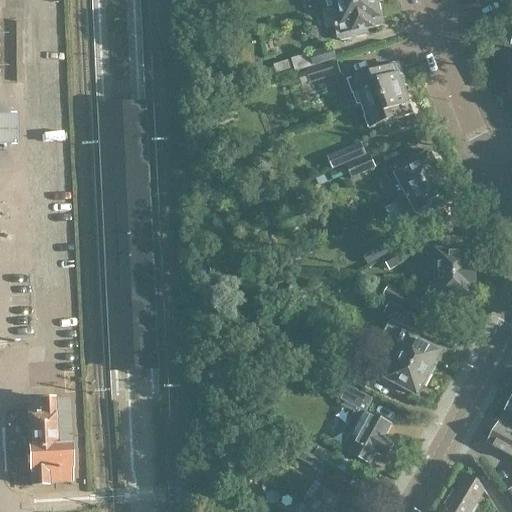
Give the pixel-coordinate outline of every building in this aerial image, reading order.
[(319,0),(322,13),(324,13),(334,10),(377,2),(376,0),(319,0)] [(377,2),(334,10),(324,13),(327,30),(335,28),(338,40),(340,40),(341,42),(369,36),(367,30),(382,27),(379,13),(381,11),(380,5),(377,3),(377,2)] [(333,48),(292,61),(296,72),(336,60),(333,48)] [(288,61),(273,66),(276,75),(292,70),(290,64),(289,64),(288,61)] [(341,74),(340,73),(337,63),(306,72),(310,84),(341,74)] [(362,91),(366,103),(406,90),(401,77),(399,78),(398,75),(397,75),(394,66),(352,81),(356,93),(362,91)] [(406,90),(366,103),(371,116),(365,118),(369,130),(411,115),(408,106),(409,106),(408,102),(410,101),(406,90)] [(0,110),(0,139),(15,140),(15,110),(0,110)] [(328,158),(328,159),(323,161),(328,172),(366,156),(361,145),(328,158)] [(393,175),(399,185),(400,185),(406,196),(410,194),(444,174),(437,163),(435,164),(430,155),(393,175)] [(375,168),(370,157),(352,164),(357,176),(375,168)] [(444,174),(410,194),(416,204),(411,207),(417,217),(453,196),(448,187),(450,186),(444,174)] [(140,290),(136,204),(114,205),(118,291),(140,290)] [(396,249),(390,238),(373,247),(379,259),(396,249)] [(390,271),(407,261),(401,250),(384,259),(390,271)] [(438,276),(476,276),(476,263),(473,263),(473,252),(430,252),(430,264),(438,263),(438,276)] [(476,276),(438,276),(438,288),(430,288),(430,300),(473,300),(473,289),(476,289),(476,276)] [(388,289),(387,290),(382,300),(390,305),(384,316),(391,320),(383,335),(399,344),(393,355),(432,377),(438,365),(436,364),(441,354),(419,342),(422,335),(414,330),(420,320),(400,310),(406,298),(388,289)] [(425,389),(432,377),(393,355),(381,378),(418,397),(423,387),(425,389)] [(352,368),(339,361),(333,371),(346,379),(352,368)] [(353,369),(347,380),(364,390),(370,379),(353,369)] [(342,434),(350,438),(344,447),(353,452),(351,455),(370,466),(376,455),(386,461),(395,444),(385,438),(391,428),(366,414),(373,401),(350,388),(342,401),(346,404),(345,407),(344,407),(354,412),(342,434)] [(71,485),(70,447),(56,448),(54,402),(28,403),(32,487),(71,485)] [(511,491),(505,497),(511,507),(511,431),(500,425),(489,446),(511,458),(511,491)] [(319,447),(314,457),(335,470),(340,460),(330,455),(331,454),(319,447)] [(28,476),(27,452),(14,452),(15,476),(28,476)] [(346,476),(335,470),(314,457),(310,455),(299,477),(316,489),(304,507),(303,506),(301,509),(305,511),(350,511),(351,511),(335,501),(336,500),(337,500),(341,494),(336,491),(346,476)] [(450,501),(468,511),(478,511),(481,507),(487,510),(485,511),(496,511),(494,508),(485,502),(488,498),(479,485),(465,475),(450,501)] [(273,486),(270,489),(269,491),(280,499),(284,494),(273,486)] [(442,511),(468,511),(450,501),(442,511)]
